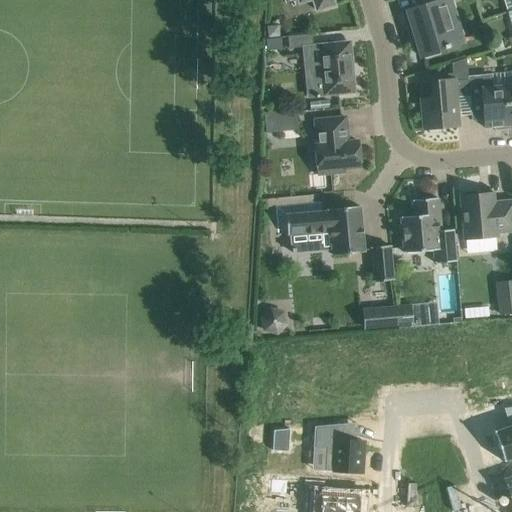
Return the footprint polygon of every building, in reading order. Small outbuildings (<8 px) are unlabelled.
[(332,0),(298,0),(299,3),(308,0),(313,0),(316,10),(334,5),(332,0)] [(442,1),(446,0),(432,0),(433,3),(407,11),(421,56),(423,56),(424,59),(441,54),(440,50),(456,46),(442,1)] [(267,29),(267,40),(280,40),(279,29),(267,29)] [(311,34),(288,36),(290,48),(305,47),(312,46),(311,34)] [(312,46),(305,47),(309,96),(315,96),(315,98),(320,97),(320,95),(354,92),(350,42),(312,46)] [(492,74),(468,76),(468,79),(469,96),(470,102),(482,100),(485,127),(493,127),(495,131),(509,129),(505,86),(493,87),(492,74)] [(433,98),(421,99),(424,129),(429,129),(429,133),(442,132),(441,128),(459,126),(456,97),(469,96),(468,79),(454,81),(454,79),(432,81),(433,98)] [(329,101),(310,103),(311,110),(330,108),(329,101)] [(281,114),(265,116),(266,133),(283,131),(281,114)] [(345,172),(345,169),(361,167),(358,141),(348,142),(346,117),(315,120),(317,145),(315,145),(318,175),(345,172)] [(465,195),(461,196),(465,239),(466,239),(495,237),(497,237),(497,234),(511,232),(511,198),(494,201),(493,193),(477,194),(476,192),(466,192),(465,195)] [(404,253),(435,250),(436,263),(457,261),(454,229),(441,231),(438,198),(413,200),(414,215),(401,217),(404,253)] [(364,252),(360,206),(328,209),(328,211),(324,211),(324,202),(276,206),(279,237),(288,236),(330,233),(332,255),(364,252)] [(372,247),(375,281),(393,280),(390,246),(372,247)] [(511,296),(499,298),(500,314),(511,313),(511,296)] [(488,307),(464,309),(465,319),(489,317),(488,307)] [(271,308),(261,318),(265,331),(277,334),(287,325),(284,312),(271,308)] [(411,309),(397,310),(398,326),(399,328),(413,326),(411,309)] [(397,310),(364,313),(366,329),(398,326),(397,310)] [(314,426),(313,448),(325,449),(324,470),(324,471),(362,473),(364,441),(357,440),(344,439),(345,423),(314,426)] [(495,430),(493,431),(504,462),(505,461),(511,458),(511,425),(510,426),(495,431),(495,430)] [(272,450),(289,452),(290,428),(274,430),(272,450)] [(287,480),(271,479),(270,492),(286,493),(287,480)] [(309,495),(307,511),(364,511),(366,497),(356,496),(339,495),(339,487),(338,487),(310,485),(309,485),(309,495)]
